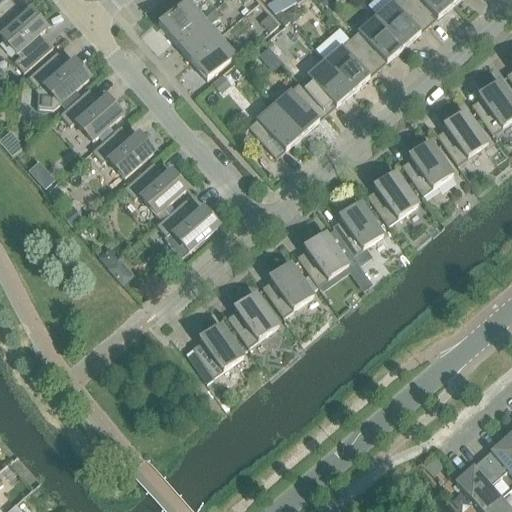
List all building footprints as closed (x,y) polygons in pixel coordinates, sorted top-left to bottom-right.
[(0,0),(0,32),(21,15),(8,0),(0,0)] [(159,28),(175,47),(204,22),(214,13),(216,12),(205,0),(193,0),(188,4),(188,3),(159,28)] [(316,0),(322,10),(338,0),(316,0)] [(402,0),(399,0),(376,20),(404,53),(421,38),(419,37),(428,29),(402,0)] [(447,0),(402,0),(428,29),(436,22),(438,23),(455,9),(447,0)] [(447,0),(455,9),(464,0),(447,0)] [(274,4),(267,7),(276,17),(281,14),(282,14),(274,4)] [(294,9),(285,17),(291,23),(293,26),(302,18),(294,9)] [(175,47),(191,66),(220,41),(210,29),(220,20),(214,13),(204,22),(175,47)] [(276,17),(285,28),(291,23),(285,17),(282,14),(281,14),(276,17)] [(20,61),(14,65),(24,77),(53,52),(41,37),(46,32),(32,16),(3,41),(20,61)] [(269,18),(261,25),(270,36),(279,28),(269,18)] [(376,20),(350,43),(377,73),(386,66),(387,67),(404,53),(376,20)] [(220,41),(191,66),(208,84),(236,59),(220,41)] [(350,43),(325,65),(353,97),(370,82),(369,81),(377,73),(350,43)] [(257,50),(252,54),(257,60),(262,56),(257,50)] [(268,54),(260,61),(271,74),(279,67),(268,54)] [(57,56),(28,81),(38,93),(38,115),(53,115),(58,110),(59,109),(59,108),(75,94),(89,82),(75,66),(70,71),(57,56)] [(325,65),(300,87),(327,117),(335,110),(337,112),(353,97),(325,65)] [(223,80),(214,89),(219,95),(229,86),(223,80)] [(485,95),(479,99),(481,103),(471,109),(493,139),(511,125),(511,102),(499,85),(485,95)] [(300,87),(274,109),(303,141),(320,126),(318,125),(327,117),(300,87)] [(65,115),(60,118),(70,130),(76,125),(92,144),(97,139),(109,129),(121,119),(107,103),(102,108),(89,93),(81,101),(65,115)] [(75,94),(59,108),(59,109),(65,115),(81,101),(75,94)] [(303,141),(274,109),(249,131),(275,162),(284,154),(286,156),(303,141)] [(444,130),(446,133),(436,140),(458,170),(487,149),(487,150),(488,149),(465,115),(450,125),(450,126),(444,130)] [(109,129),(97,139),(103,146),(115,136),(109,129)] [(108,162),(125,182),(154,156),(140,140),(134,145),(121,130),(115,136),(103,146),(92,155),(102,167),(108,162)] [(11,136),(0,145),(8,154),(13,159),(23,150),(11,136)] [(411,163),(402,170),(423,200),(452,180),(453,179),(430,145),(415,156),(409,160),(411,163)] [(134,204),(140,199),(157,219),(186,193),(171,177),(166,182),(153,167),(125,192),(134,204)] [(36,168),(28,174),(44,193),(52,186),(36,168)] [(380,186),(374,190),(377,194),(367,201),(388,231),(417,210),(419,209),(395,176),(380,186)] [(60,199),(60,194),(56,189),(47,196),(54,205),(60,199)] [(185,204),(157,229),(167,241),(164,243),(181,264),(186,260),(188,262),(221,233),(204,214),(198,219),(185,204)] [(345,216),(345,217),(339,221),(342,224),(332,231),(333,233),(353,261),(382,241),(384,240),(360,206),(345,216)] [(72,210),(63,218),(72,228),(74,230),(83,223),(72,210)] [(307,254),(297,261),(318,291),(347,271),(349,270),(346,266),(353,261),(333,233),(326,238),(325,236),(310,247),(311,247),(305,251),(307,254)] [(105,256),(100,260),(104,265),(109,271),(115,266),(105,256)] [(115,266),(109,271),(123,287),(131,280),(117,264),(115,266)] [(275,277),(276,278),(270,282),(272,285),(262,292),(283,322),(312,301),(313,302),(314,301),(290,267),(275,277)] [(241,308),(235,312),(237,315),(227,322),(248,352),(277,332),(278,332),(279,331),(255,297),(241,308)] [(336,297),(329,302),(337,314),(345,309),(336,297)] [(185,357),(206,387),(210,385),(213,382),(243,362),(244,361),(220,328),(206,338),(200,342),(202,346),(192,352),(185,357)] [(511,443),(509,440),(482,463),(499,482),(507,475),(511,480),(511,443)] [(428,466),(425,469),(434,480),(445,470),(436,459),(428,466)] [(482,463),(455,487),(477,511),(489,511),(501,501),(491,489),(499,482),(482,463)] [(510,511),(501,501),(489,511),(510,511)]
